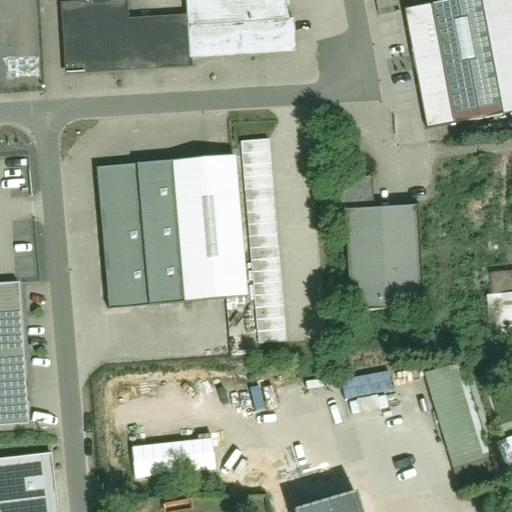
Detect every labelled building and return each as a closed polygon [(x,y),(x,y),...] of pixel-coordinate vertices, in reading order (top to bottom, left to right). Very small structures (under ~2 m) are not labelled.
[(179,0),(181,21),(127,23),(127,4),(59,7),(62,73),(183,69),(183,58),(290,54),(288,0),(179,0)] [(425,131),(496,117),(472,0),(401,14),(425,131)] [(94,174),(104,316),(248,306),(237,163),(94,174)] [(368,181),(337,182),(345,318),(418,314),(413,214),(370,216),(368,181)] [(19,284),(0,284),(0,429),(24,429),(19,284)] [(511,295),(484,298),(487,340),(511,338),(511,295)] [(52,511),(47,462),(0,467),(0,511),(52,511)]
